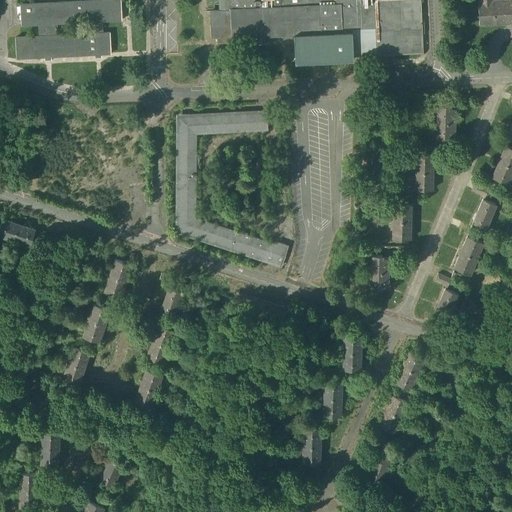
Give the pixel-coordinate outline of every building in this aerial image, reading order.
[(110,32),(102,33),(102,21),(122,20),(120,0),(96,0),(20,4),(21,25),(39,24),(39,36),(15,37),(17,58),(45,57),(45,60),(51,59),(51,57),(95,54),(96,57),(101,57),(101,54),(111,53),(110,32)] [(219,0),(220,11),(210,12),(211,38),(217,37),(217,44),(226,43),(228,43),(228,46),(294,43),(295,63),(353,60),(353,56),(423,53),(420,0),(219,0)] [(493,0),(479,0),(480,1),(478,1),(479,26),(511,23),(511,0),(498,0),(493,0)] [(432,134),(454,133),(452,105),(431,106),(432,134)] [(267,113),(178,117),(177,231),(282,266),(288,245),(277,242),(276,244),(195,218),(196,134),(268,130),(267,113)] [(490,178),(508,182),(511,165),(511,147),(498,144),(490,178)] [(430,153),(410,153),(410,188),(430,188),(430,153)] [(476,198),(471,224),(488,227),(494,201),(476,198)] [(408,238),(408,202),(387,202),(387,238),(408,238)] [(12,222),(2,218),(0,225),(0,236),(13,240),(18,226),(11,224),(12,222)] [(35,229),(25,226),(24,228),(18,226),(13,240),(30,246),(35,229)] [(63,236),(46,231),(43,241),(59,247),(63,236)] [(462,234),(451,268),(469,274),(481,240),(462,234)] [(366,287),(386,287),(386,264),(381,264),(381,253),(366,253),(366,287)] [(132,264),(115,259),(110,275),(124,280),(126,274),(128,274),(132,264)] [(175,278),(161,273),(159,280),(170,284),(169,287),(171,288),(175,278)] [(124,280),(110,275),(104,291),(121,297),(124,287),(122,286),(124,280)] [(171,288),(169,287),(160,312),(173,316),(182,292),(171,288)] [(445,287),(440,297),(455,304),(460,295),(445,287)] [(293,310),(236,292),(232,305),(288,323),(293,310)] [(110,309),(94,303),(88,320),(102,324),(104,318),(107,319),(110,309)] [(102,324),(88,320),(83,336),(99,342),(103,331),(100,331),(102,324)] [(174,330),(158,324),(155,334),(157,335),(155,341),(168,346),(174,330)] [(361,335),(344,334),(343,352),(358,352),(359,346),(361,346),(361,335)] [(168,346),(155,341),(152,348),(150,347),(146,357),(163,362),(168,346)] [(90,351),(73,346),(68,362),(82,367),(84,360),(86,361),(90,351)] [(424,357),(408,350),(404,360),(406,361),(404,367),(417,373),(424,357)] [(358,352),(343,352),(343,369),(360,370),(360,359),(358,359),(358,352)] [(82,367),(68,362),(62,379),(79,384),(82,374),(79,373),(82,367)] [(417,373),(404,367),(401,373),(399,372),(395,382),(410,389),(417,373)] [(162,375),(146,369),(142,379),(145,380),(142,386),(156,391),(162,375)] [(342,381),(324,380),(324,397),(339,398),(339,391),(341,391),(342,381)] [(156,391),(142,386),(140,392),(138,391),(134,401),(150,407),(156,391)] [(408,401),(392,394),(387,403),(390,404),(387,411),(401,416),(408,401)] [(339,398),(324,397),(323,415),(341,415),(341,405),(339,405),(339,398)] [(128,403),(111,398),(107,408),(125,414),(128,403)] [(401,416),(387,411),(385,417),(382,416),(378,426),(394,432),(401,416)] [(96,420),(86,416),(82,425),(92,430),(96,420)] [(321,429),(303,428),(303,446),(318,446),(318,439),(320,439),(321,429)] [(59,430),(42,429),(41,446),(56,447),(56,440),(59,440),(59,430)] [(385,443),(371,438),(368,444),(379,449),(378,452),(381,453),(385,443)] [(56,447),(41,446),(41,464),(58,464),(58,454),(56,454),(56,447)] [(318,446),(303,446),(302,463),(320,464),(320,453),(318,453),(318,446)] [(378,452),(367,476),(380,482),(391,458),(381,453),(378,452)] [(123,463),(108,456),(104,464),(106,465),(100,480),(113,485),(123,463)] [(38,472),(20,472),(20,489),(35,489),(35,483),(37,483),(38,472)] [(35,489),(20,489),(20,506),(37,507),(37,496),(35,496),(35,489)] [(101,511),(104,506),(88,499),(84,509),(86,510),(85,511),(101,511)] [(343,503),(338,511),(350,511),(353,507),(343,503)]
